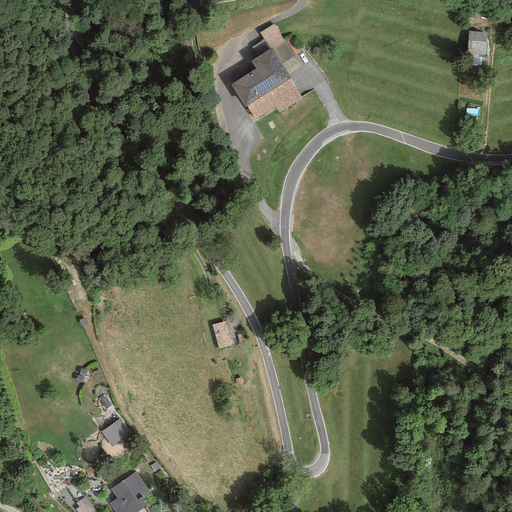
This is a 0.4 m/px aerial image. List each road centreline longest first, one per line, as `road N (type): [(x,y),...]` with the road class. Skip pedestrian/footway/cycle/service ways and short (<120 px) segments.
road 1 (unclassified): [(511,159),(472,158),(347,126),(299,162),(285,241),(324,453),(316,469),(300,472)]
road 2 (unclassified): [(300,472),(289,463),(249,313),(115,136),(54,0)]
road 3 (track): [(511,403),(420,334),(344,300),(285,241)]
road 4 (track): [(201,36),(252,188),(285,241)]
